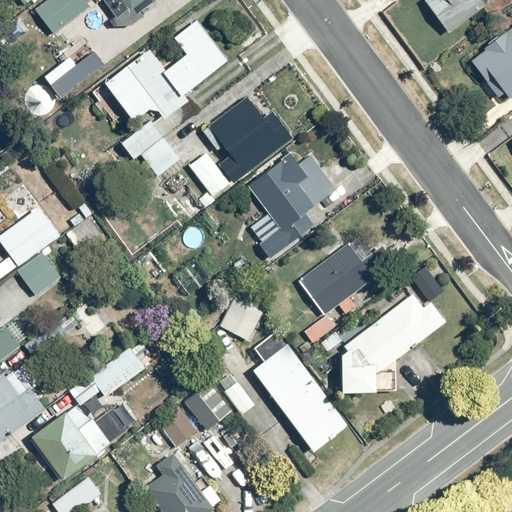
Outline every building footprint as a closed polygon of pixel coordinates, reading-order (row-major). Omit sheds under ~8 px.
[(73,0),(42,0),(35,5),(55,34),(83,14),(73,0)] [(143,0),(122,0),(131,10),(143,0)] [(424,0),(450,32),(485,3),(482,0),(424,0)] [(163,135),(195,110),(183,94),(228,59),(196,19),(175,36),(188,52),(164,70),(147,49),(104,82),(134,121),(154,105),(163,117),(153,125),(149,120),(119,141),(133,160),(142,154),(156,175),(179,159),(163,135)] [(511,95),(511,26),(470,59),(503,102),(511,95)] [(206,151),(188,164),(198,178),(211,196),(213,198),(294,137),(273,109),(269,112),(253,91),(208,125),(230,154),(216,164),(206,151)] [(299,162),(291,151),(248,184),(280,227),(258,243),(269,258),(314,225),(305,212),(337,188),(311,153),(299,162)] [(118,179),(86,201),(111,238),(143,216),(118,179)] [(60,234),(39,205),(0,234),(0,240),(18,265),(60,234)] [(324,314),(346,298),(395,259),(381,241),(365,253),(351,235),(296,277),(324,314)] [(223,266),(210,247),(194,257),(207,277),(223,266)] [(62,275),(44,250),(17,269),(35,294),(62,275)] [(227,291),(212,320),(247,339),(263,311),(227,291)] [(426,307),(415,292),(344,345),(343,388),(393,388),(395,358),(447,321),(433,302),(426,307)] [(335,327),(327,315),(302,332),(310,344),(335,327)] [(0,359),(19,345),(10,333),(4,338),(0,332),(0,359)] [(153,359),(140,342),(92,378),(105,396),(153,359)] [(348,424),(287,343),(252,368),(313,450),(348,424)] [(26,358),(0,377),(0,441),(57,399),(26,358)] [(254,403),(236,380),(223,390),(241,414),(254,403)] [(113,403),(92,418),(79,400),(32,435),(64,477),(110,442),(131,427),(113,403)] [(195,431),(177,407),(157,423),(174,446),(195,431)] [(172,453),(157,465),(163,473),(143,489),(161,511),(208,511),(207,511),(215,505),(172,453)] [(75,511),(101,493),(88,475),(52,502),(59,511),(75,511)]
